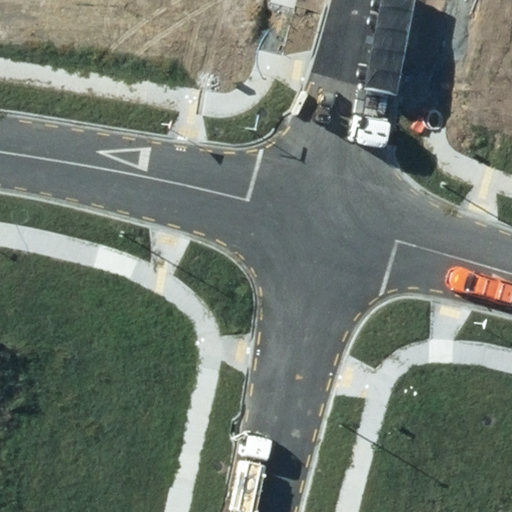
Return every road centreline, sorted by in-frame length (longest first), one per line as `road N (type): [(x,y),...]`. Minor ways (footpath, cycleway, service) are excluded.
road 1 (residential): [(0,151),(331,220)]
road 2 (residential): [(331,220),(261,511)]
road 3 (residential): [(381,0),(331,220)]
road 4 (residential): [(331,220),(511,275)]
